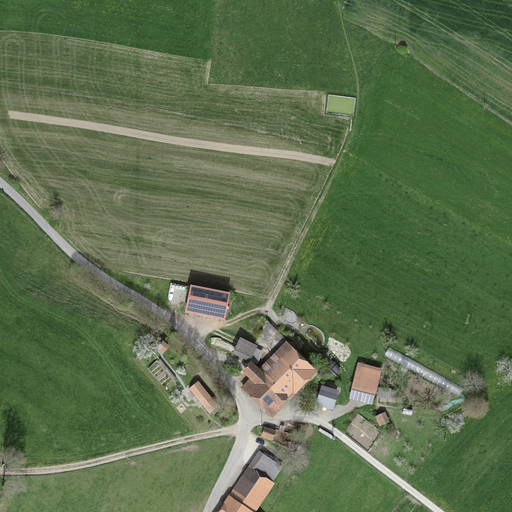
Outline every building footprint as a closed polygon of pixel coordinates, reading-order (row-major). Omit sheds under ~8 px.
[(191,287),(187,310),(224,317),(229,294),(191,287)] [(255,340),(277,362),(289,350),(293,347),(267,321),(255,340)] [(234,353),(249,360),(255,347),(241,339),(234,353)] [(309,370),(289,350),(277,362),(262,376),(252,365),(245,372),(255,383),(246,392),(267,412),(309,370)] [(373,395),(378,379),(356,373),(351,389),(373,395)] [(192,393),(209,414),(217,407),(191,377),(184,383),(182,380),(174,386),(184,399),(192,393)] [(391,397),(391,389),(380,389),(380,397),(391,397)] [(333,405),(337,395),(325,391),(322,402),(333,405)] [(380,424),(387,420),(384,413),(377,416),(380,424)] [(265,428),(262,436),(272,439),(275,431),(265,428)] [(263,454),(253,469),(270,481),(280,466),(263,454)] [(271,482),(270,481),(253,469),(247,478),(245,476),(232,495),(234,496),(222,511),(251,511),(266,491),(271,482)]
